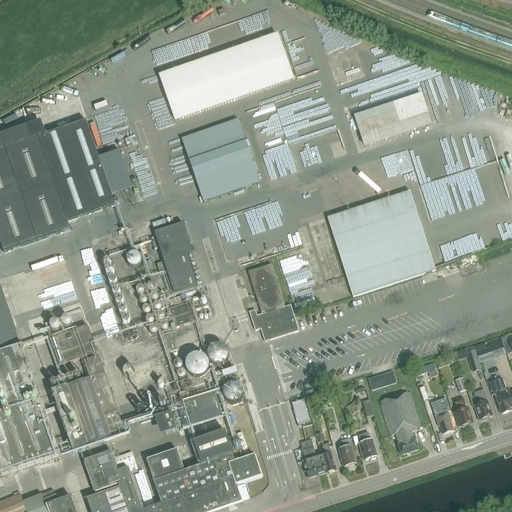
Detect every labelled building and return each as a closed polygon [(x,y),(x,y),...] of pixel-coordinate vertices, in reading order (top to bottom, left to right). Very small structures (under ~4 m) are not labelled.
[(154,73),(169,120),(292,82),(277,35),(154,73)] [(420,94),(351,113),(360,145),(429,127),(420,94)] [(14,114),(0,117),(0,128),(1,131),(17,127),(14,114)] [(237,120),(197,135),(181,140),(203,204),(260,184),(237,120)] [(115,207),(86,123),(0,152),(0,242),(4,255),(71,232),(68,223),(115,207)] [(353,299),(436,272),(410,192),(327,219),(353,299)] [(183,225),(155,234),(175,296),(198,288),(187,256),(193,254),(183,225)] [(142,262),(142,261),(141,259),(141,258),(140,258),(140,257),(139,256),(138,255),(137,255),(136,255),(135,255),(133,255),(132,255),(131,255),(130,256),(130,257),(129,258),(128,258),(128,259),(128,261),(128,262),(128,263),(128,264),(128,265),(129,266),(130,267),(131,268),(132,268),(133,269),(135,269),(136,269),(137,268),(138,268),(139,267),(140,267),(140,266),(141,265),(141,264),(142,263),(142,262)] [(276,311),(276,310),(285,307),(271,266),(248,273),(261,314),(265,313),(266,314),(257,317),(255,311),(249,313),(255,332),(260,331),(264,343),(299,333),(291,306),(276,311)] [(0,471),(3,479),(3,478),(61,458),(23,348),(0,282),(0,471)] [(196,323),(190,304),(169,311),(175,329),(196,323)] [(59,367),(97,354),(88,327),(50,341),(59,367)] [(500,339),(488,343),(493,359),(505,355),(500,339)] [(229,358),(229,356),(229,355),(229,354),(229,353),(228,351),(227,350),(227,349),(226,348),(225,347),(223,347),(222,346),(221,346),(220,346),(218,346),(217,346),(216,346),(215,346),(213,347),(212,347),(211,348),(210,349),(209,350),(209,351),(208,353),(208,354),(208,355),(207,356),(208,358),(208,359),(208,360),(209,361),(209,363),(210,364),(211,365),(212,365),(213,366),(215,367),(216,367),(217,367),(218,367),(220,367),(221,367),(222,367),(223,366),(225,365),(226,365),(227,364),(227,363),(228,361),(229,360),(229,359),(229,358)] [(474,348),(465,351),(473,373),(482,370),(474,348)] [(209,369),(209,367),(209,366),(209,365),(208,363),(208,362),(207,361),(206,360),(206,359),(204,358),(203,357),(202,357),(201,356),(199,356),(198,356),(197,356),(195,356),(194,356),(193,357),(192,357),(190,358),(189,359),(188,360),(188,361),(187,362),(186,363),(186,365),(186,366),(186,367),(186,369),(186,370),(186,371),(187,373),(187,374),(188,375),(189,376),(190,377),(191,377),(192,378),(194,379),(195,379),(196,379),(197,379),(199,379),(200,379),(201,379),(203,378),(204,377),(205,377),(206,376),(207,375),(207,374),(208,373),(209,371),(209,370),(209,369)] [(90,381),(52,393),(73,455),(126,436),(98,358),(83,363),(90,381)] [(438,370),(450,365),(448,360),(436,364),(438,370)] [(438,377),(434,364),(413,372),(415,378),(428,373),(431,379),(438,377)] [(219,377),(232,374),(231,368),(217,371),(219,377)] [(372,392),(397,385),(393,373),(368,380),(372,392)] [(455,382),(460,394),(467,391),(463,379),(455,382)] [(502,379),(489,383),(492,393),(494,393),(495,398),(501,416),(511,413),(510,409),(511,408),(511,392),(507,394),(506,391),(502,379)] [(223,394),(223,395),(223,396),(223,397),(224,399),(224,400),(225,401),(226,402),(227,402),(228,403),(229,404),(230,404),(231,405),(232,405),(233,405),(235,405),(236,404),(237,404),(238,403),(239,402),(240,402),(241,401),(241,400),(242,399),(242,397),(243,396),(243,395),(243,394),(242,392),(242,391),(242,390),(241,389),(240,388),(239,387),(238,387),(237,386),(236,386),(235,385),(233,385),(232,385),(231,385),(230,386),(229,386),(228,387),(227,387),(226,388),(225,389),(224,390),(224,391),(223,392),(223,394)] [(486,420),(494,418),(488,401),(487,402),(483,391),(474,394),(477,405),(473,406),(479,423),(480,422),(480,423),(486,421),(486,420)] [(401,457),(420,451),(416,439),(414,439),(411,431),(421,427),(410,393),(379,403),(390,437),(395,436),(398,444),(397,445),(401,457)] [(328,394),(320,397),(323,408),(330,406),(328,402),(330,401),(328,394)] [(185,430),(223,418),(216,396),(178,408),(185,430)] [(318,396),(310,398),(314,411),(321,408),(318,396)] [(459,430),(474,425),(468,408),(466,409),(463,399),(454,402),(457,412),(453,413),(459,430)] [(367,418),(374,416),(370,401),(363,403),(367,418)] [(443,437),(454,433),(451,424),(452,424),(448,413),(451,412),(449,406),(439,409),(441,415),(435,417),(438,428),(440,428),(443,437)] [(177,432),(172,415),(156,420),(161,437),(177,432)] [(180,451),(148,463),(162,505),(142,511),(128,470),(117,473),(111,456),(87,465),(98,497),(87,501),(90,511),(216,511),(242,503),(250,500),(242,502),(237,487),(262,478),(255,457),(235,464),(225,433),(194,444),(201,466),(187,471),(180,451)] [(363,463),(378,458),(373,441),(371,441),(368,433),(358,436),(361,444),(358,445),(363,463)] [(319,444),(324,442),(322,434),(316,436),(319,444)] [(343,469),(357,465),(352,447),(351,447),(349,440),(343,442),(342,443),(343,449),(338,451),(343,469)] [(321,457),(317,458),(316,458),(311,441),(301,444),(306,461),(302,462),(308,480),(337,472),(332,453),(331,454),(328,444),(318,447),(321,457)] [(132,453),(115,459),(119,470),(136,464),(132,453)] [(0,511),(75,511),(71,497),(58,502),(56,496),(44,500),(42,495),(23,502),(20,494),(0,502),(0,511)]
